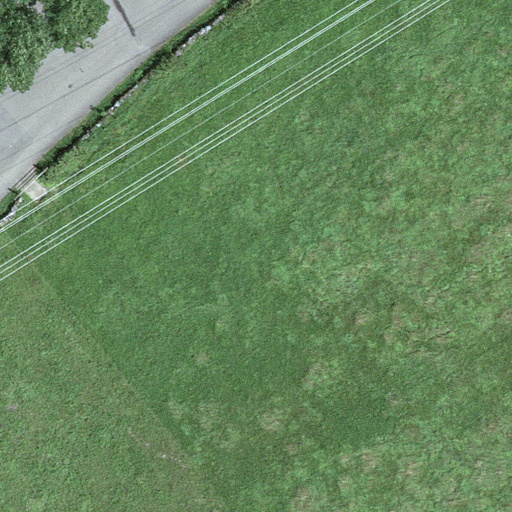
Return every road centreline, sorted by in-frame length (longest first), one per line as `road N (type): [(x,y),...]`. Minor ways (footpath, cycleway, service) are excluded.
road 1 (residential): [(170,0),(0,177)]
road 2 (residential): [(0,54),(113,0)]
